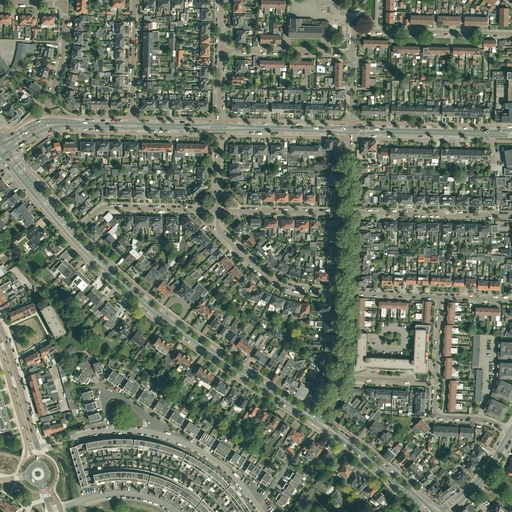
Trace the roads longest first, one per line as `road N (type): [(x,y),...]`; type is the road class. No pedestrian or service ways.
road 1 (secondary): [(317,421),(145,304),(5,152)]
road 2 (residential): [(440,297),(436,415),(479,418),(511,432)]
road 3 (residential): [(352,52),(352,30),(511,34)]
road 4 (residential): [(347,292),(297,289),(258,270),(220,231),(218,210)]
road 5 (residential): [(349,212),(511,215)]
road 6 (primary): [(511,134),(350,130)]
road 7 (secondary): [(430,511),(317,421)]
road 8 (residential): [(82,223),(102,207),(218,210)]
road 9 (residential): [(176,511),(125,493),(49,511)]
road 10 (residential): [(220,49),(352,52)]
road 11 (primary): [(350,130),(219,127)]
road 12 (residential): [(218,210),(349,212)]
road 13 (residential): [(134,0),(131,126)]
road 14 (unclassified): [(37,447),(0,328)]
road 15 (residential): [(111,429),(107,392),(171,437)]
